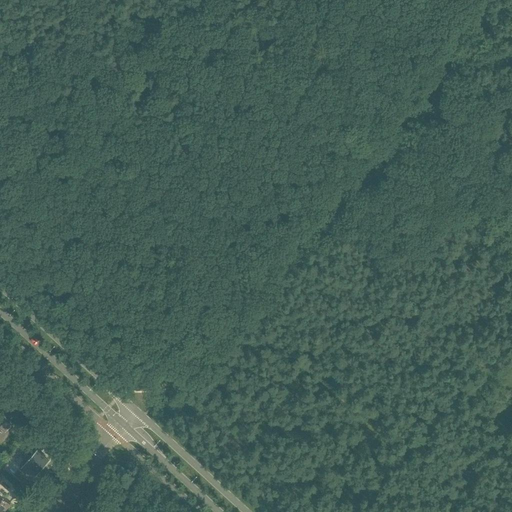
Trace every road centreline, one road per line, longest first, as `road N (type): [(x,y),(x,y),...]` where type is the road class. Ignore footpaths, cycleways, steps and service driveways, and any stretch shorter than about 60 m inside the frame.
road 1 (primary): [(136,413),(0,286)]
road 2 (primary): [(0,312),(124,425)]
road 3 (primary): [(246,511),(136,413)]
road 4 (primary): [(124,425),(218,511)]
